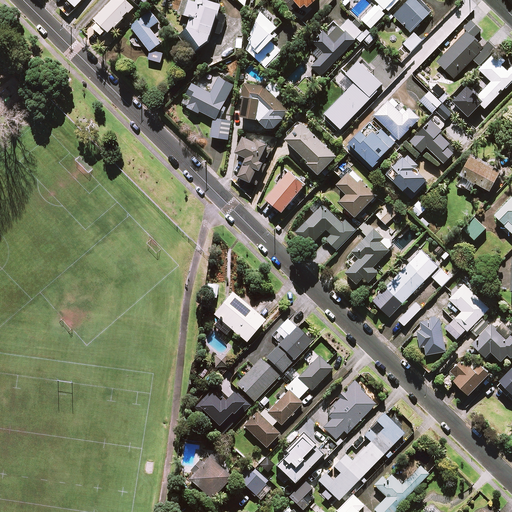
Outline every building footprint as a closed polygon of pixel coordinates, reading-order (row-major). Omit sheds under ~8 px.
[(65,0),(59,7),(68,15),(82,0),(65,0)] [(135,7),(127,0),(113,0),(96,19),(100,22),(95,27),(103,35),(108,30),(111,33),(135,7)] [(211,42),(222,4),(206,0),(195,0),(195,2),(182,0),(180,16),(190,17),(188,28),(179,34),(195,55),(211,42)] [(316,0),(290,0),(299,10),(303,5),(306,9),(316,0)] [(366,0),(366,2),(375,0),(377,2),(378,0),(383,0),(389,6),(388,7),(392,11),(399,3),(395,0),(366,0)] [(430,13),(417,0),(409,0),(394,15),(411,32),(430,13)] [(151,52),(149,60),(162,63),(164,50),(157,47),(169,38),(158,23),(159,22),(152,12),(132,27),(136,32),(134,33),(133,34),(132,35),(132,36),(131,37),(131,38),(131,40),(131,41),(131,42),(132,43),(132,45),(133,46),(134,46),(136,47),(137,47),(138,47),(140,47),(141,47),(142,46),(143,46),(145,44),(151,52)] [(278,28),(263,14),(257,21),(250,41),(252,43),(247,49),(266,68),(282,52),(271,42),(277,36),(273,32),(278,28)] [(361,43),(359,46),(362,49),(360,51),(372,63),(386,50),(374,37),(371,40),(349,19),(340,29),(334,23),(314,43),(320,49),(315,54),(320,59),(312,67),(322,76),(357,39),(361,43)] [(482,31),(472,20),(464,28),(467,31),(437,61),(454,78),(473,59),(480,65),(496,49),(488,41),(487,43),(478,34),(482,31)] [(422,40),(414,33),(404,44),(411,52),(422,40)] [(511,81),(511,67),(497,52),(480,70),(492,82),(477,97),(470,89),(458,101),(471,114),(480,104),(485,109),(511,81)] [(356,78),(325,110),(341,125),(384,82),(359,58),(347,69),(356,78)] [(228,107),(224,106),(234,85),(219,77),(212,93),(193,83),(182,105),(199,113),(200,111),(214,118),(211,137),(229,140),(232,120),(226,119),(228,116),(225,114),(228,107)] [(256,120),(268,130),(277,130),(292,113),(267,90),(266,86),(245,83),(244,94),(243,94),(241,119),(256,120)] [(448,92),(440,83),(434,89),(442,98),(448,92)] [(442,103),(430,91),(421,101),(432,113),(442,103)] [(406,111),(392,98),(375,116),(399,140),(420,119),(409,108),(406,111)] [(446,121),(453,113),(443,104),(436,111),(446,121)] [(442,130),(432,120),(411,141),(422,152),(427,147),(444,163),(455,152),(449,147),(451,144),(439,133),(442,130)] [(337,157),(303,122),(286,139),(309,162),(308,163),(319,174),(337,157)] [(396,143),(381,129),(377,134),(374,132),(368,138),(362,132),(350,144),(374,166),(396,143)] [(272,148),(244,136),(237,153),(247,157),(239,177),(256,184),(272,148)] [(417,165),(406,153),(387,172),(404,190),(413,198),(428,183),(413,169),(417,165)] [(500,170),(471,155),(456,184),(470,191),(475,182),(489,190),(500,170)] [(376,195),(343,162),(334,170),(343,179),(337,184),(347,194),(340,201),(355,216),(376,195)] [(307,183),(291,170),(267,198),(283,212),(307,183)] [(511,195),(494,215),(511,232),(511,195)] [(380,206),(383,208),(376,214),(385,224),(401,210),(392,200),(388,203),(386,201),(380,206)] [(426,207),(419,201),(412,210),(419,216),(426,207)] [(343,222),(324,204),(297,231),(301,235),(314,242),(327,229),(332,234),(327,239),(337,249),(357,229),(346,219),(343,222)] [(486,228),(475,217),(464,229),(474,239),(486,228)] [(359,228),(367,236),(352,252),(359,258),(346,272),(357,283),(363,276),(369,282),(378,272),(373,267),(389,249),(380,241),(384,237),(374,228),(373,229),(365,222),(359,228)] [(410,262),(408,264),(400,272),(373,300),(389,316),(438,266),(417,245),(405,257),(410,262)] [(390,254),(384,260),(390,267),(397,261),(390,254)] [(450,278),(441,268),(432,276),(442,286),(450,278)] [(489,308),(464,283),(449,298),(462,311),(445,327),(456,338),(466,329),(467,330),(489,308)] [(214,315),(218,319),(210,329),(223,340),(231,330),(246,342),(264,321),(232,294),(214,315)] [(422,308),(415,302),(399,320),(405,326),(422,308)] [(445,351),(440,318),(420,321),(421,329),(417,330),(420,346),(425,346),(426,354),(445,351)] [(311,342),(287,320),(272,336),(280,344),(266,359),(281,374),(311,342)] [(511,331),(503,322),(497,328),(491,323),(472,343),(485,355),(490,350),(501,360),(507,353),(511,357),(511,355),(511,336),(510,334),(511,331)] [(226,356),(215,356),(215,367),(226,367),(226,356)] [(332,369),(319,356),(286,389),(288,391),(268,412),(263,407),(244,426),(266,448),(279,434),(272,426),(277,421),(281,425),(302,404),(298,399),(309,389),(311,391),(332,369)] [(479,362),(477,364),(473,360),(469,365),(462,358),(451,370),(456,376),(453,379),(468,393),(489,372),(479,362)] [(279,376),(264,361),(261,359),(236,385),(254,402),(279,376)] [(511,367),(495,384),(506,394),(510,391),(511,392),(511,367)] [(375,404),(353,383),(324,413),(331,419),(323,427),(335,440),(343,431),(347,434),(375,404)] [(250,406),(235,391),(223,404),(210,392),(193,409),(221,435),(250,406)] [(383,455),(388,459),(393,454),(389,449),(400,437),(404,441),(408,438),(383,414),(363,435),(370,441),(366,446),(363,443),(356,450),(357,451),(352,456),(354,458),(351,461),(346,455),(327,474),(326,473),(318,481),(338,500),(383,455)] [(323,453),(303,434),(286,451),(288,453),(276,465),(294,483),(323,453)] [(232,476),(210,456),(189,479),(211,499),(232,476)] [(274,465),(266,456),(258,463),(266,472),(274,465)] [(257,474),(248,466),(236,478),(260,500),(271,489),(265,484),(268,481),(258,472),(257,474)] [(395,511),(397,510),(395,508),(429,473),(422,466),(402,486),(391,475),(386,480),(382,477),(374,485),(386,497),(375,509),(374,510),(376,511),(395,511)] [(312,488),(305,481),(289,497),(303,510),(315,496),(309,491),(312,488)] [(356,511),(363,506),(352,495),(336,511),(356,511)]
